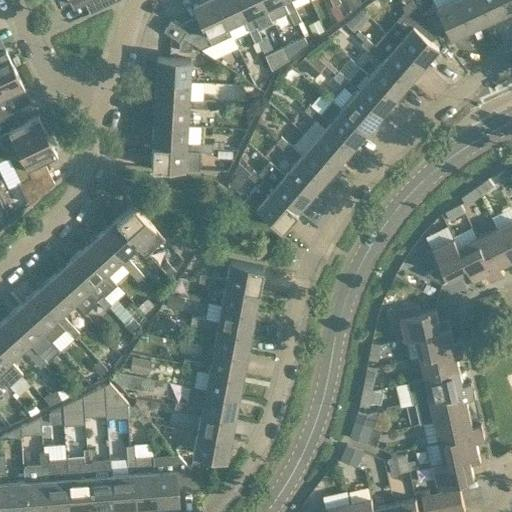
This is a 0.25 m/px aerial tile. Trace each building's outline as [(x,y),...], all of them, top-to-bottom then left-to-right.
[(112,0),(70,0),(72,4),(80,0),(83,0),(89,12),(112,0)] [(191,41),(201,48),(231,33),(226,24),(215,0),(199,0),(192,4),(197,14),(177,24),(186,30),(183,35),(191,41)] [(246,15),(239,0),(215,0),(226,24),(242,17),(246,15)] [(272,20),(271,18),(263,0),(239,0),(246,15),(242,17),(248,29),(256,25),(257,28),(272,20)] [(263,0),(271,18),(287,10),(282,0),(263,0)] [(282,0),(287,10),(295,7),(291,0),(282,0)] [(437,46),(430,40),(438,34),(412,0),(409,0),(402,6),(406,13),(414,21),(397,41),(423,62),(437,46)] [(470,26),(457,0),(448,0),(436,6),(450,36),(470,26)] [(490,17),(481,0),(457,0),(470,26),(490,17)] [(509,8),(505,0),(481,0),(490,17),(509,8)] [(301,19),(295,7),(287,10),(293,23),(301,19)] [(163,30),(179,40),(183,35),(186,30),(170,19),(163,30)] [(257,28),(256,25),(248,29),(254,41),(261,38),(257,28)] [(190,50),(191,41),(183,35),(179,40),(178,49),(190,50)] [(376,45),(365,36),(360,43),(370,52),(376,45)] [(409,79),(423,62),(397,41),(386,54),(383,57),(409,79)] [(264,53),(271,68),(289,56),(283,45),(264,53)] [(394,95),(409,79),(383,57),(386,54),(376,45),(370,52),(381,60),(369,73),(394,95)] [(0,49),(0,73),(14,66),(5,47),(0,49)] [(298,62),(314,76),(325,63),(309,50),(298,62)] [(189,80),(190,58),(157,56),(155,78),(189,80)] [(394,95),(369,73),(359,64),(347,77),(348,78),(358,87),(355,90),(380,112),(394,95)] [(24,85),(14,66),(0,73),(0,114),(0,115),(1,115),(12,110),(5,95),(24,85)] [(332,75),(342,84),(348,78),(347,77),(337,69),(332,75)] [(188,97),(189,80),(155,78),(154,100),(188,102),(187,106),(201,107),(201,98),(188,97)] [(366,128),(380,112),(355,90),(358,87),(348,78),(342,84),(352,93),(341,106),(366,128)] [(366,128),(341,106),(331,97),(319,111),(329,120),(327,123),(352,144),(366,128)] [(215,99),(201,98),(201,107),(214,107),(215,99)] [(186,123),(187,106),(188,102),(154,100),(153,121),(186,123)] [(303,108),(314,117),(319,111),(309,102),(303,108)] [(19,124),(12,110),(1,115),(0,115),(0,114),(0,142),(6,154),(8,153),(47,134),(38,115),(19,124)] [(338,161),(352,144),(327,123),(329,120),(319,111),(314,117),(324,126),(312,139),(338,161)] [(185,141),(186,123),(153,121),(152,143),(185,145),(185,149),(198,150),(199,141),(185,141)] [(56,153),(47,134),(8,153),(21,180),(19,182),(29,203),(54,181),(43,159),(56,153)] [(275,141),(285,150),(291,144),(280,135),(275,141)] [(324,177),(338,161),(312,139),(301,152),(298,156),(324,177)] [(213,142),(199,141),(198,150),(212,151),(213,142)] [(184,167),(185,149),(185,145),(152,143),(151,166),(184,167)] [(309,194),(324,177),(298,156),(301,152),(291,144),(285,150),(295,159),(284,172),(309,194)] [(252,168),(249,171),(247,174),(257,183),(263,177),(252,168)] [(295,210),(309,194),(284,172),(273,185),(270,188),(295,210)] [(281,227),(295,210),(270,188),(273,185),(263,177),(257,183),(245,197),(281,227)] [(489,177),(475,186),(480,194),(494,184),(489,177)] [(467,203),(480,194),(475,186),(462,196),(467,203)] [(144,255),(164,237),(133,202),(116,217),(138,242),(135,245),(144,255)] [(465,210),(461,202),(446,210),(450,218),(465,210)] [(138,242),(116,217),(100,231),(122,256),(119,259),(128,269),(134,264),(125,254),(135,245),(138,242)] [(511,218),(497,226),(511,255),(511,218)] [(511,257),(511,255),(497,226),(478,236),(497,275),(505,272),(501,264),(511,257)] [(122,256),(100,231),(84,246),(106,271),(119,259),(122,256)] [(459,245),(455,236),(428,250),(436,267),(424,272),(424,273),(442,281),(463,271),(467,280),(474,277),(459,245)] [(497,275),(478,236),(459,245),(474,277),(487,271),(491,279),(497,275)] [(106,271),(84,246),(68,260),(90,285),(87,288),(96,298),(102,292),(104,294),(117,282),(106,271)] [(258,288),(262,265),(229,259),(226,277),(225,281),(258,288)] [(87,288),(90,285),(68,260),(51,275),(74,299),(85,312),(98,300),(105,308),(111,303),(104,294),(102,292),(96,298),(87,288)] [(143,274),(134,264),(128,269),(137,279),(143,274)] [(211,283),(213,275),(199,272),(198,280),(211,283)] [(74,299),(51,275),(35,289),(57,314),(54,317),(63,327),(69,321),(60,311),(74,299)] [(254,309),(258,288),(225,281),(226,277),(213,275),(211,283),(224,285),(221,302),(254,309)] [(57,314),(35,289),(19,304),(52,341),(65,329),(63,327),(54,317),(57,314)] [(250,330),(254,309),(221,302),(218,320),(217,324),(250,330)] [(52,341),(19,304),(3,318),(25,343),(22,346),(31,356),(37,350),(39,352),(52,341)] [(400,308),(404,328),(407,337),(416,335),(451,327),(449,319),(439,321),(436,307),(421,311),(419,304),(400,308)] [(203,325),(205,317),(191,314),(190,323),(203,325)] [(246,351),(250,330),(217,324),(218,320),(205,317),(203,325),(216,328),(213,345),(246,351)] [(25,343),(3,318),(0,320),(0,347),(9,357),(22,346),(25,343)] [(79,332),(69,321),(63,327),(65,329),(72,337),(79,332)] [(454,340),(451,327),(416,335),(421,356),(464,346),(462,338),(454,340)] [(381,343),(372,341),(369,357),(378,359),(381,343)] [(242,373),(246,351),(213,345),(210,362),(209,366),(242,373)] [(457,355),(466,353),(464,346),(421,356),(426,377),(460,369),(457,355)] [(22,372),(9,357),(0,347),(0,383),(5,379),(9,384),(22,372)] [(39,352),(37,350),(31,356),(40,366),(46,361),(39,352)] [(131,356),(129,371),(147,374),(150,359),(131,356)] [(195,368),(197,360),(183,357),(182,365),(195,368)] [(238,394),(242,373),(209,366),(210,362),(197,360),(195,368),(208,370),(205,388),(238,394)] [(474,388),(472,380),(463,382),(460,369),(426,377),(411,380),(416,401),(474,388)] [(372,389),(375,373),(366,371),(363,387),(372,389)] [(0,391),(2,389),(8,395),(14,389),(5,379),(0,383),(0,391)] [(369,405),(372,389),(363,387),(359,404),(369,405)] [(234,415),(238,394),(205,388),(202,405),(201,409),(234,415)] [(435,419),(470,411),(467,398),(475,396),(474,388),(416,401),(421,422),(435,419)] [(187,411),(189,402),(175,400),(173,408),(187,411)] [(230,436),(234,415),(201,409),(202,405),(189,402),(187,411),(200,413),(197,430),(230,436)] [(62,405),(48,412),(49,423),(63,422),(62,405)] [(473,424),(470,411),(435,419),(440,440),(483,430),(481,423),(473,424)] [(41,415),(24,423),(25,435),(42,434),(41,415)] [(358,438),(364,422),(355,420),(350,436),(358,438)] [(367,441),(369,434),(372,425),(364,422),(358,438),(367,441)] [(225,459),(230,436),(197,430),(193,452),(225,459)] [(476,440),(485,438),(483,430),(440,440),(445,460),(445,461),(479,453),(476,440)] [(156,502),(153,469),(152,453),(135,455),(134,443),(125,444),(126,458),(135,457),(136,470),(132,471),(134,504),(156,502)] [(349,462),(355,447),(347,443),(341,459),(349,462)] [(110,472),(111,472),(110,457),(92,458),(91,447),(82,447),(83,454),(83,461),(92,460),(93,474),(89,474),(91,507),(113,506),(110,472)] [(363,450),(355,447),(349,462),(357,465),(363,450)] [(69,509),(65,455),(48,457),(47,450),(43,450),(39,450),(39,462),(40,464),(48,464),(49,477),(45,477),(47,511),(69,509)] [(410,468),(406,452),(397,454),(401,471),(410,468)] [(448,489),(460,487),(459,481),(474,477),(471,463),(481,461),(479,453),(445,461),(445,460),(435,462),(441,490),(448,489)] [(91,507),(89,474),(93,474),(92,460),(83,461),(83,454),(65,455),(69,509),(91,507)] [(401,471),(397,454),(384,457),(388,474),(401,471)] [(134,504),(132,471),(136,470),(135,457),(126,458),(127,471),(111,472),(110,472),(113,506),(134,504)] [(200,478),(204,460),(192,458),(190,466),(200,478)] [(47,511),(45,477),(49,477),(48,464),(40,464),(39,462),(23,463),(24,479),(23,479),(25,511),(28,511),(29,511),(44,511),(47,511)] [(200,478),(190,466),(153,469),(156,502),(159,502),(159,506),(174,505),(173,501),(178,501),(177,489),(198,487),(200,478)] [(25,511),(23,479),(6,480),(2,481),(4,511),(25,511)] [(452,511),(455,511),(465,510),(460,487),(448,489),(452,511)] [(452,511),(448,489),(441,490),(435,492),(439,511),(452,511)] [(439,511),(435,492),(422,495),(426,511),(439,511)] [(374,511),(374,506),(372,496),(350,501),(352,511),(374,511)] [(419,511),(420,511),(416,496),(395,501),(397,511),(419,511)] [(352,511),(350,501),(322,507),(322,511),(352,511)] [(397,511),(395,501),(374,506),(374,511),(397,511)]
